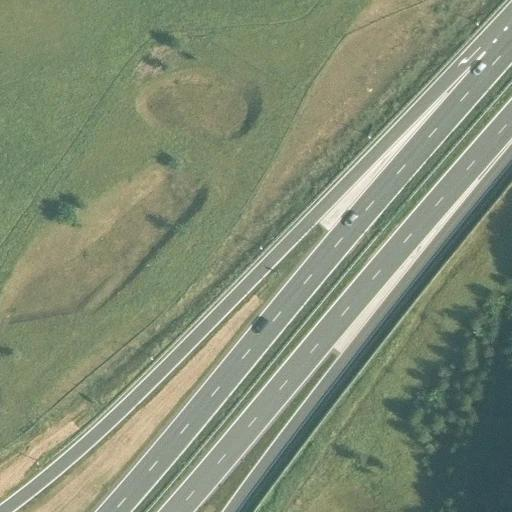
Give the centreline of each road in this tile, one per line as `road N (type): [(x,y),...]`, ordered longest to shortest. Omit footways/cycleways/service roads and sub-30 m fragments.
road 1 (trunk): [(511,34),(2,511)]
road 2 (trunk): [(511,48),(115,511)]
road 3 (trunk): [(176,511),(511,120)]
road 4 (trunk): [(229,511),(511,156)]
